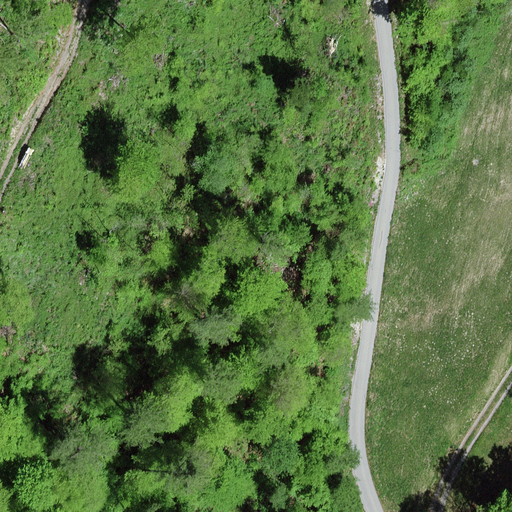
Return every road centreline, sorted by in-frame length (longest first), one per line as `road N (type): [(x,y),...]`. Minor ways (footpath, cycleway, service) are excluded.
road 1 (track): [(376,511),(356,418),(392,176),(376,0)]
road 2 (track): [(436,511),(445,481),(511,378)]
